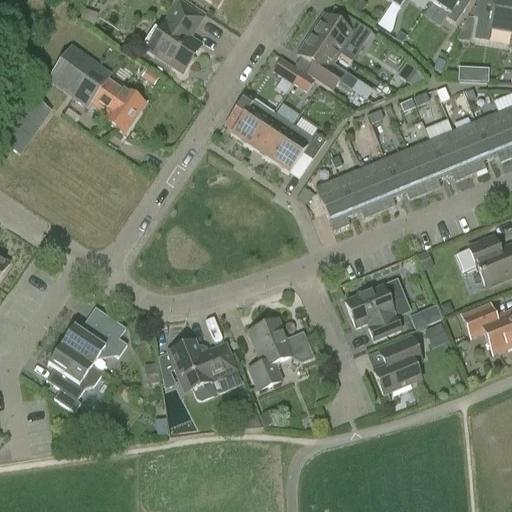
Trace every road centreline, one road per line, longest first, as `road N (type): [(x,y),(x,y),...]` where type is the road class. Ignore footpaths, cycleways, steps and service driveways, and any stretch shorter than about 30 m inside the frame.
road 1 (residential): [(103,275),(287,0)]
road 2 (unclassified): [(292,511),(298,460),(314,447),(511,382)]
road 3 (residential): [(300,268),(511,182)]
road 4 (residential): [(19,460),(4,377),(79,259)]
road 5 (residential): [(103,275),(176,308),(300,268)]
road 6 (residential): [(347,414),(356,410),(300,268)]
